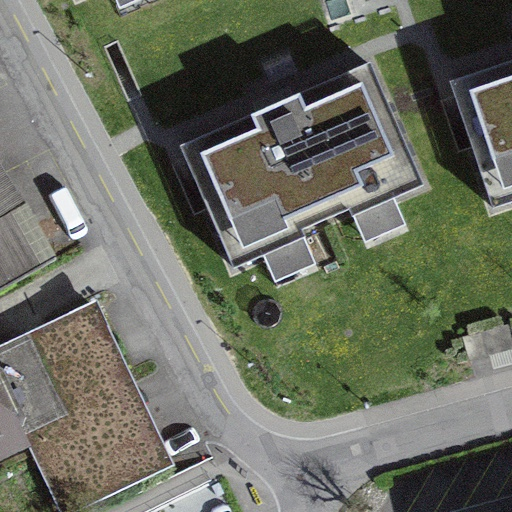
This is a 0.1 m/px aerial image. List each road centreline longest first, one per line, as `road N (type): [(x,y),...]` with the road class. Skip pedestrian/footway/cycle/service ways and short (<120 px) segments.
road 1 (residential): [(1,0),(237,451),(271,480)]
road 2 (residential): [(511,414),(271,480)]
